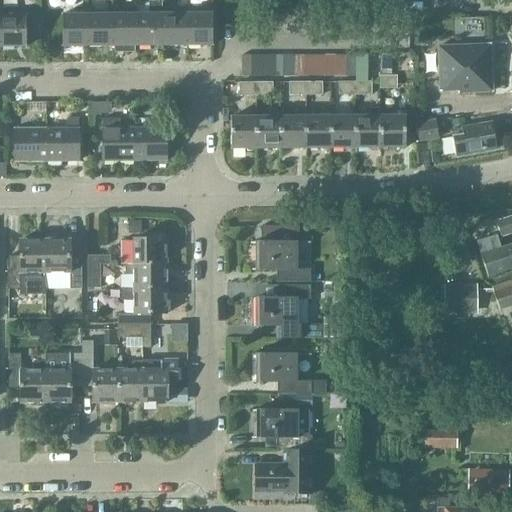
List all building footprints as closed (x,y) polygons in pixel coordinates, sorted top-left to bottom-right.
[(360,0),(360,4),(401,11),(402,0),(360,0)] [(162,2),(148,2),(148,15),(137,15),(137,47),(162,47),(162,15),(162,2)] [(75,9),(75,15),(62,15),(62,47),(87,47),(87,15),(87,9),(75,9)] [(0,15),(0,48),(25,48),(25,37),(39,36),(38,15),(0,15)] [(112,47),(112,15),(87,15),(87,47),(112,47)] [(112,47),(137,47),(137,15),(112,15),(112,47)] [(162,15),(162,47),(187,47),(187,15),(162,15)] [(187,15),(187,47),(212,47),(212,15),(187,15)] [(458,90),(458,94),(492,92),(490,44),(438,46),(440,91),(458,90)] [(381,75),(392,75),(391,54),(381,55),(381,75)] [(241,56),(241,75),(252,75),(251,55),(241,56)] [(251,55),(252,75),(261,75),(261,55),(251,55)] [(261,55),(261,75),(272,75),(271,55),(261,55)] [(271,55),(272,75),(283,75),(283,55),(271,55)] [(283,55),(283,75),(293,74),(293,55),(283,55)] [(303,74),(303,55),(293,55),(293,74),(303,74)] [(314,74),(314,55),(303,55),(303,74),(314,74)] [(324,74),(324,55),(314,55),(314,74),(324,74)] [(335,74),(335,55),(324,55),(324,74),(335,74)] [(345,74),(345,55),(335,55),(335,74),(345,74)] [(345,55),(345,74),(355,74),(355,55),(345,55)] [(392,76),(392,75),(381,75),(381,76),(379,76),(380,90),(397,90),(397,76),(392,76)] [(305,83),(305,96),(324,96),(324,82),(305,83)] [(355,95),(355,82),(339,82),(339,95),(355,95)] [(365,82),(355,82),(355,95),(372,95),(372,82),(365,82)] [(255,96),(255,83),(239,83),(239,96),(255,96)] [(255,83),(255,96),(282,96),(282,83),(255,83)] [(289,96),(305,96),(305,83),(289,83),(289,96)] [(100,103),(91,103),(91,115),(100,115),(100,103)] [(306,147),(305,116),(305,111),(296,111),(296,116),(280,116),(281,147),(306,147)] [(256,117),(256,148),(281,147),(280,116),(256,117)] [(305,116),(306,147),(330,147),(330,116),(305,116)] [(330,116),(330,147),(355,147),(355,116),(330,116)] [(355,116),(355,147),(380,147),(380,116),(355,116)] [(380,116),(380,147),(405,147),(405,116),(380,116)] [(77,117),(66,118),(66,129),(46,129),(46,160),(78,160),(77,117)] [(156,117),(156,129),(134,129),(134,160),(165,160),(165,129),(164,129),(164,117),(156,117)] [(231,148),(256,148),(256,117),(231,117),(231,148)] [(120,119),(102,119),(102,160),(134,160),(134,129),(120,129),(120,119)] [(416,124),(418,137),(438,134),(436,120),(416,124)] [(496,149),(492,123),(451,130),(455,156),(496,149)] [(14,161),(46,160),(46,129),(14,130),(14,161)] [(511,216),(496,221),(501,238),(511,234),(511,216)] [(261,243),(256,243),(257,272),(280,271),(280,283),(311,283),(310,269),(295,269),(295,242),(299,242),(298,227),(261,227),(261,243)] [(478,242),(490,279),(506,274),(505,271),(511,269),(511,245),(500,250),(496,236),(478,242)] [(19,256),(8,256),(8,289),(20,289),(20,273),(44,273),(44,240),(19,241),(19,256)] [(69,255),(69,240),(44,240),(44,273),(69,273),(69,288),(81,288),(80,255),(69,255)] [(134,265),(159,265),(167,265),(167,240),(134,240),(134,265)] [(111,256),(87,255),(87,278),(101,278),(101,265),(111,265),(111,256)] [(167,265),(159,265),(134,265),(134,290),(167,290),(167,265)] [(101,278),(87,278),(87,288),(101,288),(101,278)] [(511,305),(511,281),(492,288),(500,309),(511,305)] [(281,286),(281,299),(257,299),(257,326),(281,326),(281,338),(327,338),(327,325),(296,326),(295,298),(315,298),(315,285),(281,286)] [(445,286),(446,311),(478,310),(477,285),(445,286)] [(128,326),(151,326),(151,315),(167,315),(167,290),(134,290),(134,314),(118,314),(118,326),(128,326)] [(118,326),(118,338),(128,338),(128,326),(118,326)] [(128,338),(142,338),(142,348),(151,348),(151,326),(128,326),(128,338)] [(71,403),(71,386),(82,386),(81,353),(69,354),(70,369),(45,370),(45,403),(71,403)] [(93,386),(93,402),(118,402),(117,369),(94,370),(93,353),(81,353),(82,386),(93,386)] [(21,354),(9,354),(9,387),(20,387),(20,403),(45,403),(45,370),(21,370),(21,354)] [(282,394),(311,395),(311,381),(296,381),(296,355),(258,354),(258,383),(282,383),(282,394)] [(177,383),(177,360),(156,360),(156,369),(143,369),(142,369),(143,402),(167,402),(167,383),(177,383)] [(133,361),(133,369),(117,369),(118,402),(143,402),(142,369),(143,369),(143,361),(133,361)] [(296,411),(258,410),(258,439),(282,440),(282,451),(312,451),(312,442),(312,437),(296,437),(296,411)] [(422,449),(457,449),(457,431),(422,431),(422,449)] [(285,465),(255,465),(255,493),(312,493),(312,452),(285,452),(285,465)] [(469,494),(507,496),(508,478),(469,476),(469,494)] [(378,511),(374,502),(356,511),(355,511),(378,511)]
